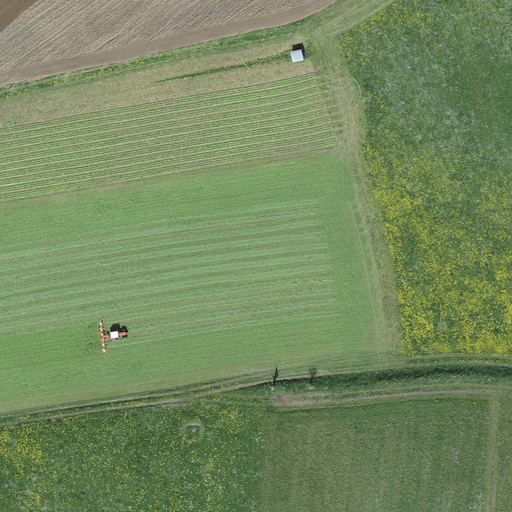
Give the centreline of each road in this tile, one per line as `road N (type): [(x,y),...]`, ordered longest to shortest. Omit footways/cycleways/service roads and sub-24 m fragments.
road 1 (track): [(511,397),(460,392),(279,405),(209,395),(0,422)]
road 2 (track): [(209,395),(270,377),(511,365)]
